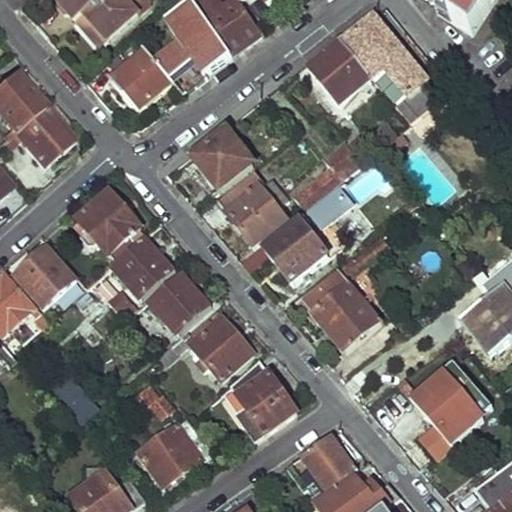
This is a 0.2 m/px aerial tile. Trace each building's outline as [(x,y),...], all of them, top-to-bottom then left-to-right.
[(64,0),(58,5),(75,25),(77,24),(86,34),(93,28),(107,45),(148,11),(149,1),(148,0),(64,0)] [(171,88),(182,101),(207,83),(205,80),(231,61),(192,6),(188,0),(185,0),(180,4),(184,12),(167,25),(181,49),(154,67),(171,88)] [(201,0),(192,6),(231,61),(261,42),(239,8),(233,0),(201,0)] [(447,0),(438,15),(474,37),(497,0),(447,0)] [(444,107),(376,24),(343,49),(374,86),(387,76),(410,105),(398,115),(411,132),(444,107)] [(107,45),(93,28),(86,34),(100,51),(107,45)] [(312,74),(342,111),(374,86),(343,49),(312,74)] [(132,96),(145,110),(171,88),(154,67),(143,55),(111,85),(124,102),(132,96)] [(0,121),(8,130),(14,137),(44,112),(15,78),(0,91),(0,121)] [(124,102),(137,117),(145,110),(132,96),(124,102)] [(19,140),(43,170),(72,143),(44,112),(14,137),(9,141),(13,145),(19,140)] [(0,136),(0,148),(9,141),(14,137),(8,130),(0,136)] [(353,158),(364,170),(387,151),(379,140),(372,145),(365,137),(348,150),(353,158)] [(195,164),(220,197),(253,170),(229,139),(195,164)] [(294,203),(305,218),(336,193),(364,170),(353,158),(333,173),(329,172),(294,203)] [(0,199),(11,190),(0,176),(0,199)] [(218,209),(252,252),(283,225),(260,195),(264,192),(256,181),(218,209)] [(348,208),(336,193),(305,218),(297,225),(298,226),(263,255),(259,251),(241,265),(250,276),(268,262),(292,291),(328,262),(310,242),(331,224),(330,223),(348,208)] [(97,248),(107,260),(142,231),(108,194),(76,223),(86,235),(80,241),(91,253),(97,248)] [(177,273),(148,241),(113,271),(142,302),(177,273)] [(14,281),(43,313),(76,285),(47,252),(14,281)] [(303,307),(344,359),(384,326),(349,283),(377,259),(370,252),(303,307)] [(212,309),(183,275),(150,303),(178,338),(212,309)] [(30,319),(41,333),(49,326),(8,281),(0,288),(0,335),(5,341),(30,319)] [(461,327),(491,363),(511,345),(511,299),(506,291),(461,327)] [(107,306),(124,325),(137,313),(120,295),(107,306)] [(190,351),(222,386),(252,359),(222,323),(214,329),(209,324),(190,341),(194,346),(190,351)] [(159,363),(164,367),(186,347),(182,342),(159,363)] [(0,375),(8,370),(10,373),(17,366),(0,346),(0,375)] [(262,366),(208,410),(213,415),(235,397),(244,409),(236,416),(257,444),(296,416),(262,366)] [(75,435),(84,428),(97,414),(71,383),(77,379),(71,372),(43,397),(75,435)] [(414,405),(454,451),(482,424),(445,379),(414,405)] [(139,397),(149,408),(156,403),(146,391),(139,397)] [(149,408),(160,423),(170,415),(159,402),(156,403),(149,408)] [(138,457),(162,492),(213,458),(189,428),(186,426),(177,433),(175,430),(138,457)] [(301,463),(325,499),(357,475),(334,441),(301,463)] [(511,511),(511,473),(509,470),(480,494),(494,511),(511,511)] [(69,504),(75,511),(136,511),(144,506),(131,485),(117,494),(101,472),(86,471),(86,483),(90,488),(69,504)] [(391,511),(402,504),(390,491),(369,503),(356,485),(316,511),(391,511)]
